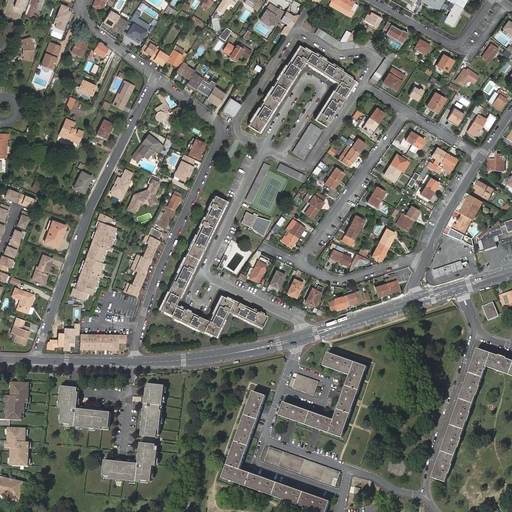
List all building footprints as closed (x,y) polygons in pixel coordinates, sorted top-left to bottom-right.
[(33,0),(28,14),(33,15),(38,2),(33,0)] [(105,0),(95,0),(93,6),(101,10),(105,0)] [(209,3),(210,1),(211,0),(204,0),(200,8),(206,12),(208,8),(209,8),(212,4),(209,3)] [(222,0),(217,9),(222,13),(228,4),(232,3),(234,4),(236,0),(222,0)] [(262,0),(244,0),(244,1),(258,10),(264,1),(262,0)] [(336,2),(331,0),(329,5),(340,11),(342,7),(335,3),(336,2)] [(349,0),(346,0),(342,7),(349,11),(349,10),(354,13),(358,5),(354,3),(349,0)] [(421,0),(425,2),(438,10),(442,3),(444,0),(421,0)] [(447,0),(450,2),(454,4),(461,8),(466,0),(447,0)] [(190,6),(185,2),(181,8),(187,12),(190,6)] [(458,15),(461,8),(454,4),(450,2),(446,9),(450,11),(447,17),(443,15),(440,20),(444,22),(451,26),(458,15)] [(67,7),(61,4),(54,22),(56,23),(55,27),(62,30),(66,22),(65,22),(68,15),(67,12),(66,11),(67,7)] [(271,23),(276,26),(278,25),(280,20),(285,13),(279,9),(279,10),(270,4),(266,10),(267,11),(265,14),(264,13),(260,20),(269,26),(271,23)] [(311,9),(316,12),(317,11),(319,6),(314,4),(311,9)] [(326,10),(319,6),(317,11),(324,15),(326,10)] [(174,10),(168,7),(164,12),(170,16),(174,10)] [(349,11),(342,7),(340,11),(351,17),(354,13),(349,10),(349,11)] [(119,17),(110,11),(103,23),(111,28),(110,30),(119,36),(127,24),(118,18),(119,17)] [(290,29),(298,17),(295,15),(292,16),(292,17),(290,16),(291,15),(286,12),(285,13),(280,20),(287,25),(286,27),(290,29)] [(369,17),(367,16),(364,20),(376,27),(381,18),(372,12),(370,15),(369,17)] [(140,41),(149,27),(137,20),(139,17),(134,13),(129,20),(132,22),(129,27),(126,25),(124,29),(128,31),(126,34),(135,40),(136,39),(140,41)] [(193,16),(190,21),(201,26),(203,21),(193,16)] [(387,21),(383,29),(387,32),(385,34),(402,44),(408,33),(402,30),(402,31),(393,27),(394,25),(387,21)] [(511,23),(509,22),(509,21),(503,28),(511,34),(511,23)] [(0,37),(0,49),(6,47),(7,43),(6,39),(7,36),(11,34),(12,30),(10,25),(7,24),(2,26),(0,30),(2,34),(0,37)] [(220,38),(225,42),(232,32),(226,28),(220,38)] [(327,34),(318,28),(314,34),(339,50),(367,47),(386,57),(370,80),(376,84),(396,55),(390,51),(389,50),(387,49),(369,40),(352,41),(349,42),(341,42),(340,42),(328,34),(327,34)] [(248,30),(243,37),(249,40),(253,34),(248,30)] [(349,42),(352,41),(357,33),(353,30),(351,33),(346,41),(346,42),(349,42)] [(135,40),(126,34),(128,31),(127,31),(125,34),(122,32),(121,34),(138,45),(139,43),(135,40)] [(342,39),(346,41),(351,33),(346,31),(342,39)] [(31,61),(32,49),(29,37),(19,40),(21,49),(21,55),(22,55),(22,59),(31,61)] [(76,42),(72,52),(82,57),(87,45),(84,44),(84,42),(79,40),(77,42),(76,42)] [(151,42),(147,40),(139,52),(143,54),(144,53),(147,55),(151,57),(155,49),(156,48),(153,46),(149,44),(151,42)] [(213,49),(218,52),(224,43),(219,40),(213,49)] [(425,54),(429,47),(427,45),(427,44),(419,40),(414,48),(425,54)] [(92,50),(87,59),(91,60),(94,54),(101,57),(107,48),(98,42),(93,51),(92,50)] [(49,43),(40,66),(42,67),(41,68),(42,69),(43,70),(45,71),(46,72),(47,72),(48,72),(49,71),(50,70),(51,70),(58,55),(57,55),(59,47),(49,43)] [(241,47),(242,46),(242,45),(239,44),(238,47),(237,46),(235,49),(228,44),(223,51),(231,56),(229,58),(235,62),(240,54),(247,58),(251,51),(244,47),(243,48),(241,47)] [(486,53),(485,52),(482,57),(489,62),(498,49),(491,44),(487,50),(488,51),(486,53)] [(168,57),(166,60),(171,64),(172,62),(177,65),(180,66),(181,64),(187,55),(184,52),(185,51),(175,45),(172,50),(168,57)] [(288,62),(282,72),(281,71),(279,74),(280,74),(268,93),(267,92),(265,95),(266,96),(255,114),(254,113),(252,116),(253,117),(247,126),(258,133),(299,70),(300,71),(303,66),(305,66),(307,65),(336,83),(335,85),(337,87),(315,120),(326,127),(355,82),(352,80),(353,79),(350,77),(349,78),(344,75),(344,74),(339,70),(340,69),(337,67),(336,68),(322,59),(323,58),(320,56),(319,57),(311,52),(310,53),(305,50),(306,49),(303,47),(302,48),(299,46),(289,63),(288,62)] [(396,54),(396,55),(400,57),(402,54),(404,51),(405,49),(400,47),(396,53),(396,54)] [(156,62),(163,66),(166,60),(168,57),(155,49),(151,57),(150,58),(154,60),(154,59),(156,60),(156,62)] [(506,49),(502,54),(507,58),(511,53),(506,49)] [(447,72),(453,61),(450,59),(447,57),(448,56),(444,54),(442,56),(440,61),(437,66),(441,69),(443,70),(447,72)] [(177,71),(190,79),(195,71),(186,65),(185,67),(181,64),(180,66),(177,71)] [(441,69),(437,66),(434,70),(441,74),(443,70),(441,69)] [(398,84),(399,85),(401,81),(398,79),(401,74),(392,68),(389,73),(383,83),(391,88),(394,90),(395,90),(398,84)] [(468,72),(467,71),(464,69),(458,77),(455,81),(463,86),(468,79),(474,83),(478,76),(470,70),(468,72)] [(190,79),(186,85),(195,91),(196,90),(202,79),(194,73),(190,79)] [(202,79),(196,90),(204,95),(202,97),(206,99),(214,87),(216,84),(211,80),(209,84),(202,79)] [(79,89),(92,94),(94,88),(94,85),(92,85),(91,83),(83,80),(79,89)] [(120,105),(124,107),(134,87),(124,82),(113,105),(119,108),(120,105)] [(450,83),(448,86),(456,91),(458,88),(450,83)] [(195,91),(186,85),(185,87),(194,93),(195,91)] [(217,107),(225,95),(214,87),(206,99),(217,107)] [(417,101),(423,91),(419,89),(419,90),(414,87),(409,95),(417,101)] [(499,95),(496,99),(492,104),(499,109),(506,99),(504,98),(506,95),(499,90),(497,93),(499,95)] [(439,106),(440,107),(445,99),(435,93),(427,106),(435,112),(439,106)] [(72,109),(76,99),(70,96),(66,106),(72,109)] [(461,97),(459,102),(468,105),(470,101),(461,97)] [(230,99),(221,113),(226,117),(227,115),(232,119),(240,107),(230,99)] [(107,113),(111,105),(104,101),(100,109),(107,113)] [(167,110),(170,108),(166,101),(163,103),(163,104),(156,109),(158,113),(157,114),(157,115),(156,117),(157,118),(157,119),(158,120),(159,121),(161,121),(162,121),(163,121),(164,120),(164,121),(163,122),(165,126),(171,122),(176,119),(178,117),(180,109),(179,107),(172,111),(170,113),(167,110)] [(477,114),(481,107),(477,104),(473,111),(477,114)] [(369,118),(377,124),(384,114),(376,108),(369,118)] [(457,125),(464,114),(454,108),(447,118),(447,119),(452,122),(457,125)] [(475,123),(473,122),(467,131),(473,135),(474,133),(475,132),(477,133),(481,127),(486,119),(478,114),(473,121),(476,122),(475,123)] [(369,118),(362,128),(372,135),(374,131),(373,130),(377,124),(369,118)] [(75,123),(66,119),(59,133),(69,138),(69,140),(78,144),(83,133),(78,131),(77,135),(74,133),(75,130),(72,129),(75,123)] [(104,120),(97,134),(106,139),(113,125),(104,120)] [(311,124),(293,152),(304,159),(322,131),(311,124)] [(0,157),(6,158),(7,139),(9,139),(9,133),(0,132),(0,157)] [(412,145),(418,136),(414,133),(411,132),(410,132),(405,140),(409,143),(412,145)] [(164,147),(149,135),(143,143),(137,151),(132,157),(138,162),(143,156),(147,159),(156,147),(157,148),(156,149),(160,152),(164,147)] [(422,138),(418,136),(412,145),(419,149),(424,141),(424,140),(422,138)] [(171,140),(165,137),(162,143),(170,146),(172,141),(171,140)] [(358,138),(351,148),(359,153),(362,148),(366,143),(364,143),(358,138)] [(196,139),(188,155),(198,159),(205,144),(196,139)] [(348,167),(359,153),(351,148),(350,147),(348,146),(338,160),(348,167)] [(402,146),(400,150),(406,154),(409,150),(406,148),(402,146)] [(337,151),(331,147),(328,152),(333,156),(337,151)] [(441,161),(446,153),(441,150),(440,150),(437,148),(436,149),(431,156),(441,162),(441,161)] [(456,160),(446,153),(441,161),(441,162),(438,166),(446,170),(449,172),(452,167),(456,160)] [(396,154),(390,165),(401,171),(407,161),(408,158),(403,155),(402,156),(401,157),(400,156),(396,154)] [(195,160),(184,155),(173,177),(185,182),(187,177),(188,178),(194,167),(193,166),(195,160)] [(488,160),(487,170),(504,171),(505,161),(505,157),(505,156),(496,155),(496,160),(488,160)] [(407,161),(401,171),(403,173),(410,163),(407,161)] [(429,162),(426,166),(435,171),(437,169),(438,167),(429,162)] [(277,170),(303,182),(306,175),(281,163),(277,170)] [(264,164),(245,201),(251,204),(269,167),(264,164)] [(401,171),(390,165),(384,175),(387,177),(389,178),(394,181),(401,171)] [(336,168),(330,176),(338,182),(342,177),(341,176),(343,173),(336,168)] [(133,173),(126,170),(121,179),(120,178),(117,183),(118,184),(117,187),(115,187),(112,192),(111,194),(122,200),(130,183),(128,182),(129,180),(133,173)] [(82,172),(74,188),(83,193),(92,177),(82,172)] [(143,191),(134,213),(135,213),(141,200),(147,199),(149,207),(157,205),(155,195),(160,184),(159,183),(162,179),(157,176),(151,174),(147,183),(150,184),(147,189),(143,191)] [(330,176),(328,174),(327,176),(329,177),(325,183),(325,184),(332,189),(334,185),(335,186),(338,182),(330,176)] [(411,178),(407,184),(412,187),(416,180),(411,178)] [(425,186),(434,191),(436,187),(436,186),(438,183),(430,178),(425,186)] [(41,183),(35,180),(31,187),(37,190),(41,183)] [(493,191),(480,183),(477,184),(476,187),(476,190),(477,190),(476,193),(488,200),(489,199),(493,192),(493,191)] [(431,196),(434,191),(425,186),(420,194),(428,199),(430,195),(431,196)] [(375,190),(372,194),(380,200),(385,191),(378,187),(375,190)] [(22,193),(9,188),(5,196),(19,202),(22,193)] [(397,189),(394,193),(401,197),(404,194),(397,189)] [(127,209),(134,213),(143,191),(134,195),(127,209)] [(317,191),(314,195),(323,202),(326,198),(317,191)] [(36,199),(22,193),(19,202),(29,206),(32,207),(36,199)] [(190,244),(185,254),(198,260),(227,201),(214,194),(211,201),(210,200),(208,203),(210,204),(202,219),(201,218),(199,222),(201,222),(192,240),(190,240),(189,243),(190,244)] [(380,200),(372,194),(369,199),(370,199),(368,203),(375,208),(380,200)] [(167,208),(174,211),(177,206),(176,205),(178,201),(177,200),(178,197),(173,195),(167,207),(167,208)] [(314,195),(308,203),(310,205),(318,210),(319,208),(323,202),(314,195)] [(481,202),(470,195),(465,205),(460,214),(462,215),(471,220),(473,215),(475,216),(478,212),(481,207),(479,206),(481,202)] [(1,203),(0,206),(0,219),(3,220),(7,210),(8,210),(9,206),(1,203)] [(293,214),(297,208),(292,204),(288,210),(293,214)] [(315,214),(318,210),(310,205),(304,213),(311,218),(312,218),(315,214)] [(406,216),(414,220),(419,211),(411,206),(406,215),(406,216)] [(166,209),(165,208),(164,210),(165,211),(164,214),(161,212),(155,223),(165,228),(175,211),(174,211),(167,208),(166,209)] [(31,213),(22,210),(21,214),(17,224),(25,227),(29,217),(31,213)] [(112,219),(100,213),(96,222),(98,222),(91,244),(88,251),(103,256),(105,249),(108,250),(109,247),(112,238),(116,228),(109,225),(112,219)] [(241,224),(252,230),(262,237),(270,222),(257,219),(246,213),(241,224)] [(409,229),(414,220),(406,216),(406,215),(403,213),(398,220),(396,224),(405,229),(406,228),(409,229)] [(352,222),(349,227),(358,231),(364,220),(355,215),(353,220),(352,222)] [(471,220),(462,215),(457,226),(454,224),(451,229),(464,235),(466,231),(472,220),(471,220)] [(285,219),(281,216),(276,224),(280,226),(285,219)] [(289,232),(298,238),(305,228),(294,220),(290,226),(292,228),(289,232)] [(500,241),(505,240),(511,237),(511,220),(505,222),(501,224),(503,227),(501,227),(500,224),(496,225),(491,230),(487,233),(478,241),(480,252),(497,246),(496,243),(500,241)] [(51,224),(47,234),(43,245),(57,251),(61,241),(59,240),(62,233),(63,234),(65,229),(51,224)] [(276,224),(270,231),(274,234),(280,226),(276,224)] [(161,232),(152,227),(149,234),(158,239),(161,232)] [(358,231),(349,227),(347,231),(347,232),(345,235),(353,240),(358,231)] [(22,232),(15,229),(10,242),(17,245),(22,232)] [(386,229),(379,243),(388,247),(388,246),(390,243),(391,241),(395,234),(386,229)] [(448,235),(461,241),(464,235),(451,229),(448,235)] [(291,247),(298,238),(289,232),(286,237),(284,236),(282,240),(291,247)] [(149,243),(157,247),(159,244),(160,240),(158,239),(146,234),(143,241),(149,243)] [(17,245),(10,242),(8,246),(7,245),(4,252),(14,256),(18,245),(17,245)] [(149,243),(146,250),(154,253),(157,248),(157,247),(149,243)] [(388,247),(379,243),(372,256),(381,261),(381,260),(384,255),(385,252),(386,251),(388,247)] [(334,260),(338,262),(342,254),(345,248),(337,245),(335,251),(333,250),(330,257),(329,258),(334,260)] [(368,249),(362,247),(357,254),(363,257),(368,249)] [(146,250),(143,256),(151,260),(154,253),(146,250)] [(103,256),(88,251),(86,257),(82,267),(74,288),(73,288),(70,295),(85,300),(87,293),(92,295),(99,276),(100,273),(103,263),(101,262),(103,256)] [(137,254),(134,261),(148,267),(150,264),(151,260),(143,256),(137,254)] [(198,260),(185,254),(180,263),(179,262),(177,265),(179,266),(157,309),(160,310),(159,311),(163,313),(164,312),(169,314),(169,316),(202,332),(202,331),(208,334),(208,335),(211,337),(212,336),(214,337),(226,314),(228,315),(229,313),(261,328),(266,316),(258,312),(259,311),(255,309),(254,311),(233,300),(232,301),(226,298),(227,297),(224,295),(223,297),(221,296),(209,319),(207,318),(206,320),(185,309),(185,308),(182,306),(181,307),(177,305),(178,303),(177,302),(198,260)] [(342,254),(338,262),(343,264),(348,266),(348,265),(352,258),(342,254)] [(357,254),(356,254),(352,264),(355,266),(366,262),(368,259),(363,257),(357,254)] [(13,259),(2,255),(0,259),(0,266),(6,269),(8,265),(10,266),(13,259)] [(38,271),(36,270),(32,280),(43,284),(46,276),(48,276),(48,275),(46,274),(47,271),(48,272),(53,260),(43,256),(39,268),(38,271)] [(224,256),(218,268),(221,270),(223,267),(221,266),(224,261),(225,262),(227,258),(224,256)] [(148,267),(134,261),(131,269),(137,271),(145,274),(147,271),(148,267)] [(258,282),(266,265),(258,261),(254,270),(250,277),(249,278),(258,282)] [(450,265),(452,273),(464,269),(461,261),(450,265)] [(447,275),(452,273),(450,265),(444,267),(447,275)] [(435,278),(447,275),(444,267),(433,270),(435,278)] [(278,288),(285,275),(280,273),(276,270),(273,278),(271,281),(269,284),(278,288)] [(137,271),(135,278),(142,281),(145,274),(137,271)] [(389,278),(386,279),(387,283),(387,284),(390,293),(395,291),(395,290),(399,289),(396,280),(395,276),(389,278)] [(135,278),(132,284),(140,288),(142,281),(135,278)] [(296,298),(303,284),(294,279),(292,283),(291,285),(287,293),(288,294),(292,296),(296,298)] [(132,284),(127,282),(123,292),(136,296),(138,292),(140,288),(132,284)] [(382,295),(390,293),(387,284),(377,287),(375,287),(376,290),(378,295),(378,296),(382,295)] [(28,313),(30,306),(34,294),(23,291),(15,288),(12,297),(20,299),(17,309),(28,313)] [(314,306),(321,292),(317,290),(312,288),(309,295),(307,299),(305,302),(314,306)] [(350,306),(362,302),(359,291),(354,293),(353,293),(353,290),(347,292),(347,295),(346,295),(349,304),(350,306)] [(346,307),(350,306),(349,304),(346,295),(343,297),(334,299),(336,305),(336,306),(337,309),(345,307),(346,307)] [(493,302),(484,306),(486,311),(485,312),(488,321),(499,317),(493,302)] [(27,338),(29,331),(31,328),(23,325),(22,329),(15,326),(12,333),(17,335),(20,336),(17,342),(26,346),(28,339),(27,338)] [(75,329),(65,329),(64,350),(70,350),(70,346),(74,346),(75,329)] [(126,335),(81,334),(80,349),(119,350),(119,343),(126,343),(127,339),(126,335)] [(498,356),(478,349),(472,365),(457,408),(432,478),(445,482),(448,474),(449,474),(453,465),(452,465),(458,447),(459,448),(462,439),(461,439),(467,421),(468,422),(471,413),(470,412),(476,395),(477,396),(480,387),(479,386),(483,374),(485,370),(486,370),(487,367),(511,376),(511,360),(506,359),(506,358),(499,355),(498,356)] [(350,378),(362,382),(363,379),(367,367),(345,359),(338,356),(328,353),(324,366),(350,375),(349,378),(350,378)] [(298,374),(293,388),(314,396),(319,382),(298,374)] [(362,382),(350,378),(335,420),(284,403),(280,416),(292,420),(317,429),(343,438),(362,382)] [(29,383),(11,382),(11,388),(11,395),(7,395),(7,396),(7,403),(6,419),(10,420),(22,420),(22,413),(25,413),(25,403),(29,404),(29,393),(29,388),(29,383)] [(147,404),(145,404),(142,435),(156,437),(157,430),(159,430),(161,411),(160,411),(160,406),(162,406),(164,387),(149,385),(148,389),(147,389),(146,397),(147,397),(147,404)] [(110,413),(86,411),(86,413),(79,412),(79,410),(77,409),(79,393),(77,393),(78,389),(62,386),(60,407),(63,407),(61,423),(72,424),(71,426),(75,426),(89,428),(101,429),(102,427),(109,428),(110,413)] [(222,479),(316,511),(326,511),(330,501),(240,470),(266,397),(253,392),(222,479)] [(8,428),(8,441),(7,448),(7,449),(11,449),(10,452),(10,461),(12,461),(11,464),(11,466),(28,466),(29,452),(29,442),(26,442),(26,441),(26,428),(10,428),(8,428)] [(138,463),(135,463),(135,465),(128,465),(129,462),(105,459),(103,474),(110,475),(110,477),(140,480),(140,478),(151,480),(152,464),(155,464),(157,451),(155,451),(155,444),(141,442),(138,463)] [(264,461),(331,485),(334,478),(338,479),(340,472),(269,447),(264,461)] [(0,495),(20,500),(24,482),(23,482),(9,479),(0,476),(0,495)]
